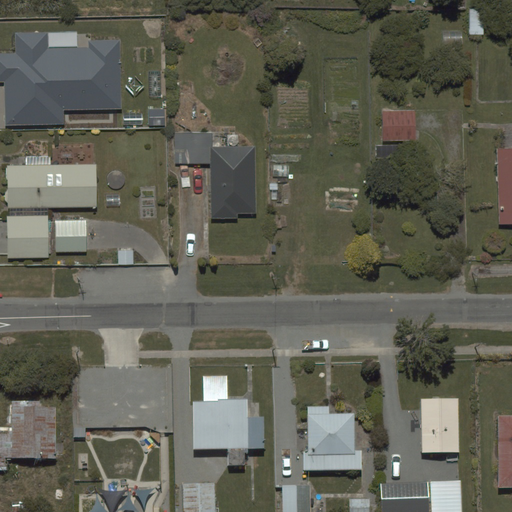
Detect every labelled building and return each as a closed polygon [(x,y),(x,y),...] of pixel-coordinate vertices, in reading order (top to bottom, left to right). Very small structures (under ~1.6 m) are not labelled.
[(482,9),(465,9),(465,36),(482,37),(482,9)] [(412,111),(378,110),(377,139),(412,139),(412,111)] [(208,127),(183,128),(183,162),(208,161),(209,220),(235,219),(235,209),(253,209),(252,146),(240,147),(240,136),(208,137),(208,127)] [(504,149),(494,150),(496,224),(511,223),(511,138),(504,138),(504,149)] [(5,164),(6,208),(94,207),(94,163),(5,164)] [(47,215),(3,215),(4,258),(47,257),(47,215)] [(83,219),(54,219),(54,254),(83,254),(83,219)] [(168,371),(70,372),(73,430),(145,430),(145,415),(168,415),(168,371)] [(203,403),(189,403),(190,451),(224,450),(224,468),(244,467),(243,451),(260,451),(259,411),(247,411),(247,403),(226,404),(226,377),(202,378),(203,403)] [(454,398),(419,399),(420,454),(455,454),(454,398)] [(56,402),(9,402),(10,428),(0,428),(0,470),(15,470),(15,460),(61,460),(61,434),(68,434),(68,411),(56,412),(56,402)] [(301,458),(301,473),(358,471),(358,456),(352,457),(351,416),(334,417),(334,408),(305,409),(307,458),(301,458)] [(511,413),(493,413),(495,491),(511,490),(511,413)] [(458,511),(458,482),(374,484),(374,511),(458,511)] [(211,511),(211,483),(177,484),(178,511),(211,511)] [(308,511),(308,487),(278,488),(278,511),(308,511)] [(367,511),(367,500),(348,500),(348,511),(367,511)]
